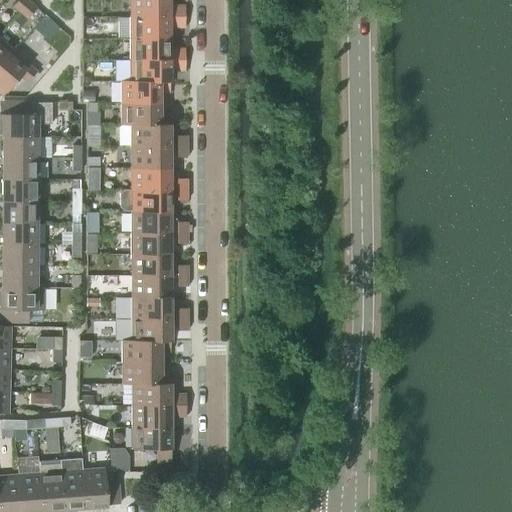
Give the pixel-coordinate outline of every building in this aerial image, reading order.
[(19,12),(28,2),(25,0),(16,0),(11,5),(19,12)] [(168,5),(167,0),(127,0),(128,16),(168,16),(168,5)] [(35,8),(28,2),(19,12),(26,18),(35,8)] [(174,5),(174,16),(183,16),(183,5),(174,5)] [(168,27),(168,16),(128,16),(128,37),(168,38),(168,27)] [(183,27),(183,16),(174,16),(174,27),(183,27)] [(168,47),(168,38),(128,37),(128,59),(168,59),(168,47)] [(0,64),(12,51),(0,40),(0,64)] [(174,47),(174,59),(184,59),(184,47),(174,47)] [(36,71),(12,51),(0,64),(0,94),(1,96),(19,76),(27,82),(36,71)] [(168,71),(168,59),(128,59),(128,80),(168,81),(168,71)] [(184,71),(184,59),(174,59),(174,71),(184,71)] [(168,81),(128,80),(119,80),(119,102),(159,102),(159,92),(168,92),(168,81)] [(0,136),(1,137),(1,136),(36,136),(36,124),(36,114),(29,114),(29,102),(19,102),(19,114),(0,113),(0,136)] [(29,102),(29,114),(36,114),(36,124),(52,124),(52,102),(29,102)] [(159,113),(159,102),(119,102),(119,125),(128,125),(128,124),(168,124),(168,112),(159,113)] [(168,146),(168,124),(128,124),(128,125),(128,146),(168,146)] [(176,136),(176,146),(187,146),(187,135),(176,136)] [(36,158),(36,136),(1,136),(1,137),(1,158),(36,158)] [(36,136),(36,158),(50,157),(50,136),(36,136)] [(71,145),(71,157),(80,157),(80,145),(71,145)] [(168,167),(168,146),(128,146),(128,168),(168,167)] [(187,156),(187,146),(176,146),(176,156),(187,156)] [(80,170),(80,157),(71,157),(71,170),(80,170)] [(36,179),(36,158),(1,158),(1,179),(36,179)] [(168,189),(168,167),(128,168),(128,189),(168,189)] [(175,178),(176,189),(187,188),(187,178),(175,178)] [(36,201),(36,179),(1,179),(1,201),(36,201)] [(187,199),(187,188),(176,189),(176,199),(187,199)] [(71,189),(71,201),(79,201),(79,189),(71,189)] [(168,211),(168,189),(128,189),(120,189),(117,193),(117,207),(121,211),(128,211),(168,211)] [(36,222),(36,201),(1,201),(1,222),(36,222)] [(79,214),(79,201),(71,201),(71,214),(79,214)] [(169,221),(168,211),(128,211),(129,232),(169,232),(176,232),(187,232),(187,221),(169,221)] [(36,244),(36,222),(1,222),(1,244),(36,244)] [(70,232),(70,244),(79,244),(79,232),(70,232)] [(169,254),(169,232),(129,232),(129,254),(169,254)] [(187,242),(187,232),(176,232),(176,242),(187,242)] [(36,266),(36,244),(1,244),(1,265),(36,266)] [(79,257),(79,244),(70,244),(70,257),(79,257)] [(169,275),(169,254),(129,254),(129,275),(169,275)] [(176,264),(176,275),(187,275),(187,265),(176,264)] [(35,287),(36,266),(1,265),(0,286),(35,287)] [(70,287),(79,287),(79,275),(70,275),(70,287)] [(169,297),(169,275),(129,275),(129,297),(169,297)] [(187,286),(187,275),(176,275),(176,286),(187,286)] [(35,287),(0,286),(0,309),(17,309),(17,321),(28,321),(28,309),(43,310),(43,287),(35,287)] [(169,318),(169,297),(129,297),(129,318),(169,318)] [(176,307),(176,318),(187,318),(187,307),(176,307)] [(17,309),(0,309),(0,321),(17,321),(17,309)] [(169,340),(169,318),(129,318),(129,340),(169,340)] [(187,329),(187,318),(176,318),(176,329),(187,329)] [(0,325),(0,348),(9,348),(10,326),(0,325)] [(52,337),(51,349),(60,349),(60,337),(52,337)] [(169,340),(129,340),(125,339),(119,340),(119,362),(160,362),(160,352),(169,352),(169,340)] [(0,369),(9,370),(9,348),(0,348),(0,369)] [(60,361),(60,349),(51,349),(51,361),(60,361)] [(160,371),(160,362),(119,362),(120,384),(129,384),(129,383),(169,383),(169,371),(160,371)] [(0,391),(8,391),(9,370),(0,369),(0,391)] [(51,380),(50,392),(59,393),(59,380),(51,380)] [(169,405),(169,383),(129,383),(129,384),(129,405),(169,405)] [(0,413),(8,413),(8,391),(0,391),(0,413)] [(59,405),(59,393),(50,392),(50,405),(59,405)] [(175,393),(175,405),(185,405),(185,393),(175,393)] [(169,426),(169,405),(129,405),(129,427),(169,426)] [(185,417),(185,405),(175,405),(175,417),(185,417)] [(68,417),(56,418),(57,427),(69,426),(68,417)] [(57,427),(56,418),(43,419),(44,428),(57,427)] [(0,428),(12,428),(13,420),(0,419),(0,428)] [(25,420),(13,420),(12,428),(25,429),(25,420)] [(169,471),(169,426),(129,427),(129,449),(155,449),(155,471),(169,471)] [(84,507),(81,468),(81,458),(59,459),(62,509),(84,507)] [(62,509),(59,459),(37,461),(38,471),(41,511),(62,509)] [(104,467),(81,468),(84,507),(106,506),(106,504),(105,484),(117,483),(116,473),(104,474),(104,467)] [(25,511),(41,511),(38,471),(17,473),(19,511),(25,511)] [(0,511),(19,511),(17,473),(0,474),(0,511)] [(117,483),(105,484),(106,504),(118,503),(117,483)]
